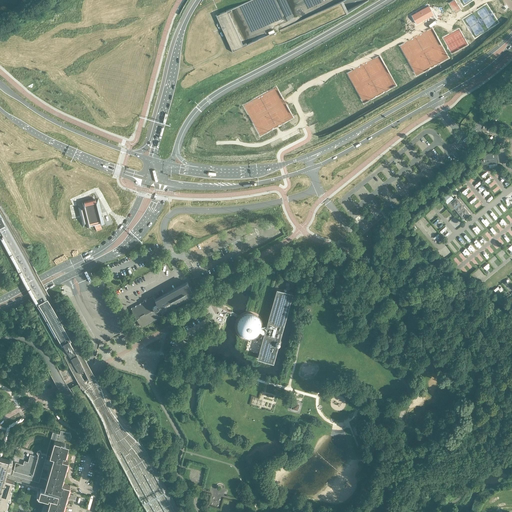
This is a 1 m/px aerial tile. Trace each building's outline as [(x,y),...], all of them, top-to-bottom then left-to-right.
[(429,6),(412,15),(414,18),(416,24),(434,14),(433,12),(429,6)] [(220,13),(215,16),(216,16),(232,51),(231,51),(231,52),(233,51),(236,50),(247,45),(247,44),(246,43),(243,44),(228,12),(232,11),(231,9),(232,8),(226,11),(225,11),(220,13)] [(356,112),(336,79),(303,96),(313,113),(324,129),(356,112)] [(497,154),(497,152),(490,153),(488,153),(482,159),(482,160),(482,163),(483,165),(489,164),(497,163),(499,163),(497,154)] [(448,193),(442,197),(447,203),(453,199),(448,193)] [(470,214),(456,197),(449,202),(455,208),(462,217),(463,219),(470,214)] [(105,225),(103,216),(102,214),(98,199),(98,201),(96,201),(96,199),(84,202),(85,204),(83,205),(82,203),(83,209),(80,209),(84,223),(86,222),(88,229),(89,228),(88,226),(94,225),(94,224),(100,223),(100,224),(104,223),(104,225),(105,225)] [(94,224),(94,225),(97,232),(102,229),(102,227),(100,224),(100,223),(94,224)] [(158,302),(157,300),(187,284),(192,293),(166,308),(167,309),(194,294),(187,281),(157,298),(155,299),(157,303),(158,302)] [(166,308),(192,293),(187,284),(157,300),(158,302),(157,303),(155,301),(154,298),(148,301),(149,302),(148,302),(147,301),(145,302),(146,303),(145,304),(144,302),(132,308),(136,315),(135,315),(137,320),(139,319),(142,326),(163,315),(161,312),(159,308),(160,308),(161,307),(163,311),(167,309),(166,308)] [(494,289),(497,293),(504,289),(500,284),(494,289)] [(279,341),(279,340),(286,315),(292,294),(289,293),(288,293),(283,291),(279,290),(277,290),(266,330),(262,328),(262,327),(262,326),(262,325),(262,324),(261,323),(261,322),(261,321),(260,320),(260,319),(259,318),(258,317),(257,316),(256,315),(255,315),(253,314),(252,314),(251,314),(250,313),(249,313),(248,313),(248,314),(246,314),(245,314),(244,314),(243,315),(242,316),(241,317),(240,318),(239,318),(239,319),(238,320),(238,321),(237,322),(237,323),(237,324),(237,325),(237,326),(237,327),(237,328),(237,330),(237,331),(238,331),(238,332),(238,333),(239,333),(240,334),(240,335),(241,336),(242,336),(243,337),(244,337),(245,338),(246,338),(247,338),(249,339),(251,339),(252,338),(253,338),(254,338),(255,337),(256,337),(257,336),(258,336),(258,335),(259,335),(259,334),(260,333),(260,332),(265,335),(259,354),(258,358),(260,358),(264,360),(269,361),(273,362),(277,345),(278,345),(279,345),(280,344),(280,343),(280,342),(280,341),(279,341)] [(80,360),(70,342),(69,342),(66,344),(64,345),(73,363),(70,365),(71,366),(72,368),(72,367),(75,372),(78,370),(79,372),(81,372),(85,369),(83,367),(84,367),(84,368),(86,367),(87,366),(83,358),(80,360)] [(295,402),(292,404),(291,407),(293,410),(296,410),(298,409),(299,406),(298,403),(295,402)] [(10,511),(11,511),(6,510),(6,509),(5,509),(6,507),(7,507),(9,500),(8,500),(9,495),(10,496),(12,488),(11,488),(12,484),(14,484),(15,481),(41,488),(39,495),(46,498),(48,498),(49,496),(51,497),(46,511),(62,511),(67,497),(69,498),(70,494),(68,493),(70,486),(62,484),(69,461),(67,460),(67,459),(65,458),(65,459),(64,460),(62,459),(63,456),(66,457),(69,445),(66,444),(65,443),(64,443),(63,443),(64,440),(66,440),(68,440),(69,440),(70,440),(70,439),(71,438),(71,437),(71,436),(71,435),(70,433),(69,433),(69,432),(68,432),(61,430),(60,434),(53,432),(46,454),(41,453),(41,452),(41,451),(39,450),(37,451),(37,453),(38,454),(38,456),(30,454),(28,462),(24,461),(23,464),(16,462),(14,470),(10,469),(13,461),(12,461),(12,460),(12,459),(11,459),(10,459),(9,460),(0,457),(0,511),(10,511)]
